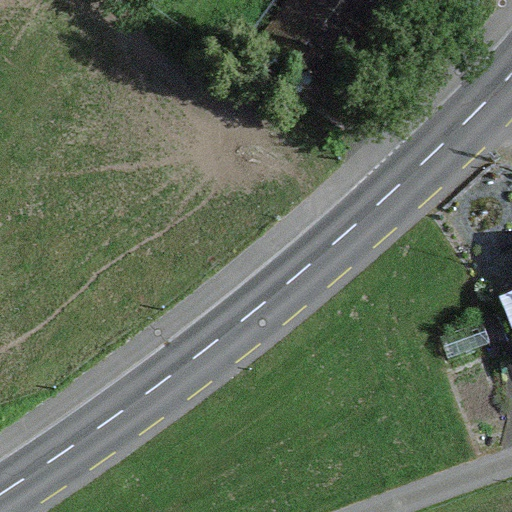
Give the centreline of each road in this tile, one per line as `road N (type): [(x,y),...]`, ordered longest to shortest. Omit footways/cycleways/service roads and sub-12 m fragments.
road 1 (secondary): [(511,75),(353,227),(213,344),(0,494)]
road 2 (residential): [(383,511),(511,464)]
